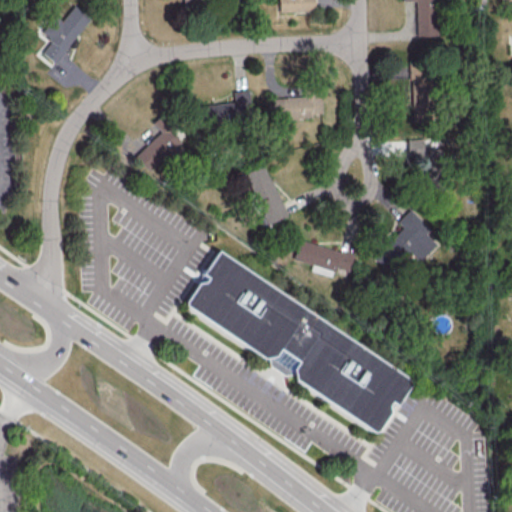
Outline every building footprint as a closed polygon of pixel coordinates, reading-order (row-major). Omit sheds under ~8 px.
[(181,0),(182,11),(205,10),(204,0),(181,0)] [(276,0),(277,11),(312,10),(311,0),(276,0)] [(414,0),(415,37),(437,36),(435,0),(401,0),(402,1),(414,0)] [(39,32),(49,39),(40,52),(54,63),(88,17),(71,5),(60,20),(52,14),(39,32)] [(408,58),(409,127),(428,126),(427,58),(408,58)] [(250,121),(248,89),(231,90),(233,102),(197,105),(198,125),(250,121)] [(321,115),(320,95),(268,97),(269,118),(321,115)] [(150,173),(184,143),(159,115),(152,122),(160,131),(133,155),(150,173)] [(440,139),(406,138),(405,156),(439,157),(440,139)] [(244,171),(260,215),(257,217),(260,226),(284,217),(264,163),(244,171)] [(417,260),(437,240),(407,209),(395,221),(400,227),(371,255),(386,271),(407,251),(417,260)] [(292,259),(310,264),(308,270),(330,276),(333,267),(347,270),(351,254),(297,239),(292,259)] [(212,247),(179,300),(373,431),(408,378),(212,247)]
